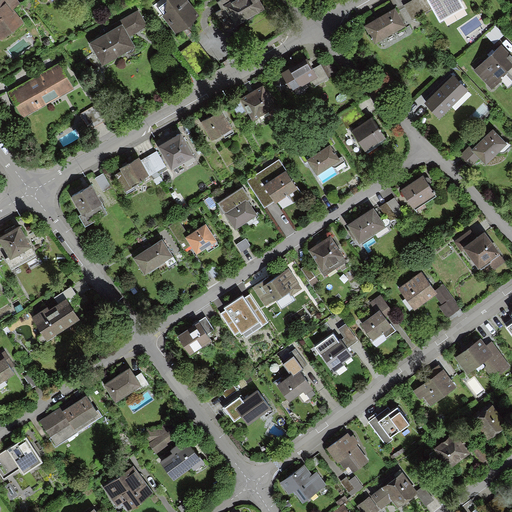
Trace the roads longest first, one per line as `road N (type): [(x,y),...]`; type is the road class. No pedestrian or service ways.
road 1 (residential): [(428,149),(143,338)]
road 2 (residential): [(312,32),(29,190)]
road 3 (residential): [(251,484),(511,291)]
road 4 (residential): [(143,338),(29,190)]
road 5 (residential): [(251,484),(143,338)]
road 6 (residential): [(143,338),(0,434)]
road 7 (residential): [(428,149),(312,32)]
road 8 (residential): [(511,237),(428,149)]
